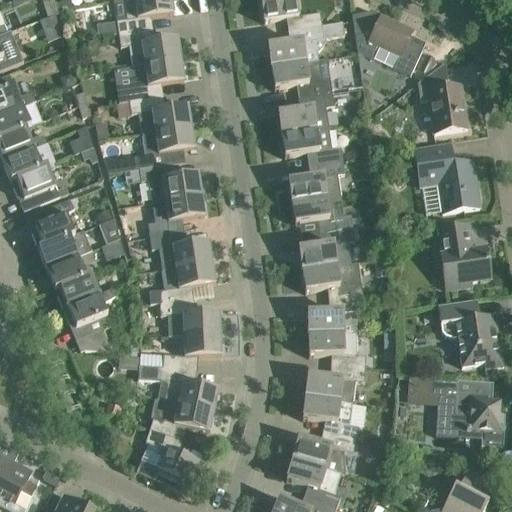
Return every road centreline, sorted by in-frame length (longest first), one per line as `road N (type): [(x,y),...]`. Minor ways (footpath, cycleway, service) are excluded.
road 1 (residential): [(223,511),(254,430),(264,362),(214,0)]
road 2 (residential): [(171,511),(0,423)]
road 3 (residential): [(511,133),(495,61),(475,27),(436,0)]
